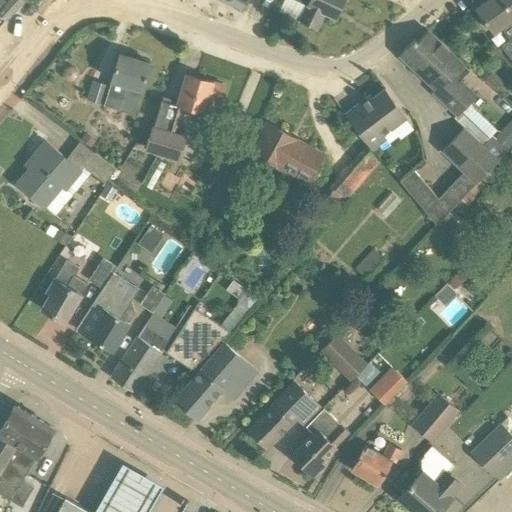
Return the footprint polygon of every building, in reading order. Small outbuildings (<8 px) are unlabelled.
[(0,0),(0,15),(6,21),(11,15),(24,0),(23,0),(9,0),(7,2),(4,0),(0,0)] [(345,0),(296,0),(307,5),(300,21),(317,29),(325,14),(336,19),(345,0)] [(494,33),(502,27),(511,40),(502,47),(511,59),(511,11),(503,0),(487,0),(476,9),(494,33)] [(511,0),(503,0),(511,11),(511,0)] [(497,131),(468,103),(475,96),(452,74),(462,63),(428,31),(418,42),(415,39),(400,55),(436,89),(433,92),(434,93),(435,93),(456,113),(451,119),(462,129),(464,128),(479,142),(483,146),(493,135),(497,131)] [(112,81),(107,100),(121,104),(119,110),(134,115),(142,90),(142,91),(151,63),(120,53),(112,81)] [(225,86),(187,74),(178,105),(216,116),(225,86)] [(110,86),(92,80),(87,100),(104,105),(110,86)] [(383,135),(407,117),(386,89),(362,108),(359,104),(346,115),(372,150),(386,139),(383,135)] [(503,96),(511,103),(511,93),(508,91),(503,96)] [(161,100),(144,152),(179,163),(187,137),(170,131),(178,105),(161,100)] [(324,156),(268,123),(252,150),(308,182),(324,156)] [(483,146),(498,160),(511,144),(511,128),(507,124),(495,138),(493,135),(483,146)] [(483,146),(479,142),(464,128),(462,129),(442,151),(464,172),(439,199),(414,170),(400,182),(438,225),(454,207),(469,192),(481,180),(495,165),(499,161),(498,160),(483,146)] [(84,133),(80,140),(91,148),(96,141),(84,133)] [(73,194),(67,189),(82,171),(46,141),(31,159),(35,163),(17,184),(44,208),(45,207),(55,215),(73,194)] [(366,146),(329,188),(332,191),(324,200),(337,210),(378,163),(366,146)] [(83,168),(106,183),(117,169),(95,153),(83,168)] [(501,171),(495,165),(481,180),(487,185),(501,171)] [(110,201),(117,190),(108,185),(102,196),(110,201)] [(475,197),(469,192),(454,207),(460,213),(475,197)] [(164,236),(149,226),(137,244),(152,254),(164,236)] [(59,228),(54,238),(66,245),(72,236),(59,228)] [(377,254),(384,260),(398,244),(391,238),(377,254)] [(102,289),(112,272),(116,266),(102,258),(89,280),(102,289)] [(79,268),(67,261),(56,279),(48,293),(51,295),(43,309),(53,315),(52,315),(62,321),(63,321),(65,322),(81,295),(68,287),(79,268)] [(191,287),(202,274),(190,264),(179,278),(191,287)] [(112,272),(102,289),(78,330),(112,350),(129,323),(115,315),(125,298),(132,302),(139,289),(112,272)] [(460,272),(449,281),(455,288),(466,279),(460,272)] [(165,295),(152,287),(141,305),(153,313),(165,295)] [(247,287),(237,298),(239,304),(248,312),(260,299),(247,287)] [(239,304),(221,325),(230,331),(231,331),(247,314),(248,312),(239,304)] [(192,370),(230,331),(221,325),(195,309),(167,353),(192,370)] [(112,377),(113,377),(135,392),(168,341),(145,326),(112,377)] [(319,351),(350,382),(368,364),(337,334),(319,351)] [(256,371),(224,343),(176,400),(197,418),(229,381),(240,390),(256,371)] [(396,372),(373,395),(384,406),(407,382),(396,372)] [(297,417),(306,426),(322,409),(295,382),(249,430),(267,448),(297,417)] [(458,410),(440,394),(414,425),(432,440),(458,410)] [(0,468),(18,439),(25,444),(40,420),(19,407),(13,408),(0,431),(0,468)] [(323,408),(322,409),(306,426),(314,434),(293,455),(314,476),(326,463),(323,460),(336,447),(335,446),(348,432),(323,408)] [(0,468),(0,478),(18,489),(38,456),(37,456),(54,428),(40,420),(25,444),(18,439),(0,468)] [(511,456),(511,435),(502,425),(473,453),(494,474),(511,456)] [(402,450),(390,444),(384,456),(365,445),(351,469),(379,485),(392,461),(395,462),(402,450)] [(440,479),(454,463),(434,445),(420,461),(440,479)] [(422,471),(399,498),(414,511),(439,511),(452,498),(451,496),(462,484),(446,471),(436,483),(422,471)] [(89,511),(66,499),(58,511),(89,511)]
